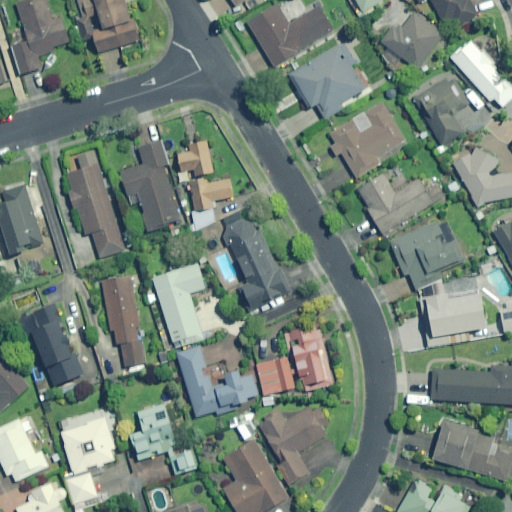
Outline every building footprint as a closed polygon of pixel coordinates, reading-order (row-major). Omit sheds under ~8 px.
[(52,19),(46,0),(30,0),(16,5),(27,41),(11,46),(20,75),(41,69),(37,57),(54,52),(53,48),(69,43),(60,17),(52,19)] [(77,0),(85,19),(74,23),(80,41),(92,37),(95,45),(135,30),(124,0),(77,0)] [(352,0),(360,13),(381,1),(380,0),(352,0)] [(414,0),(416,4),(423,0),(428,0),(442,25),(453,20),(457,29),(476,21),(466,0),(414,0)] [(293,20),(282,2),(246,24),(273,67),(333,30),(318,5),(293,20)] [(443,36),(414,14),(403,28),(396,23),(381,43),(417,70),(443,36)] [(511,85),(495,67),(469,39),(449,57),(490,102),(493,99),(502,108),(511,98),(511,85)] [(355,63),(343,43),(290,76),(310,109),(316,106),(325,121),(343,109),(340,104),(365,89),(351,66),(355,63)] [(469,105),(448,70),(414,91),(432,122),(428,124),(442,147),(463,134),(451,116),(469,105)] [(405,141),(382,103),(363,115),(369,126),(360,131),(354,120),(329,134),(336,145),(331,148),(335,156),(340,153),(356,179),(380,165),(376,158),(405,141)] [(167,165),(160,142),(138,149),(144,165),(120,173),(131,206),(138,204),(147,231),(180,220),(163,166),(167,165)] [(213,173),(206,143),(188,147),(189,153),(177,155),(179,165),(190,163),(193,177),(213,173)] [(497,161),(474,148),(467,157),(453,164),(477,208),(486,203),(511,197),(511,174),(490,178),(487,172),(497,161)] [(123,252),(95,152),(77,157),(81,170),(67,175),(71,191),(68,192),(73,210),(77,209),(85,236),(92,234),(99,259),(123,252)] [(395,194),(383,174),(357,189),(368,208),(366,209),(381,235),(445,197),(439,186),(427,193),(419,180),(395,194)] [(208,183),(208,179),(189,181),(194,214),(214,212),(213,205),(234,202),(231,180),(208,183)] [(42,241),(23,186),(3,193),(7,203),(1,205),(4,214),(0,215),(0,222),(11,256),(21,253),(19,248),(42,241)] [(243,228),(237,214),(218,223),(248,284),(241,288),(251,309),(268,300),(272,309),(296,297),(283,269),(278,271),(254,222),(243,228)] [(511,221),(494,231),(511,266),(511,221)] [(443,238),(436,222),(389,242),(404,276),(408,274),(416,292),(444,280),(439,270),(464,259),(453,234),(443,238)] [(205,289),(197,265),(152,279),(173,343),(188,339),(190,344),(203,340),(189,294),(205,289)] [(140,326),(129,276),(101,281),(115,346),(120,345),(125,368),(145,363),(137,326),(140,326)] [(489,328),(483,294),(448,300),(447,296),(419,301),(427,340),(489,328)] [(72,353),(53,304),(32,312),(35,321),(28,324),(52,388),(83,376),(74,353),(72,353)] [(511,306),(499,309),(504,335),(511,333),(511,306)] [(305,339),(302,328),(287,332),(302,388),(323,382),(325,388),(334,385),(320,335),(305,339)] [(212,389),(199,347),(176,354),(196,418),(217,411),(216,410),(258,397),(251,376),(240,379),(238,372),(225,376),(227,384),(212,389)] [(0,412),(29,387),(0,353),(0,412)] [(295,389),(287,356),(256,363),(263,396),(295,389)] [(125,381),(118,357),(98,363),(106,387),(125,381)] [(435,381),(429,380),(428,401),(511,406),(511,373),(435,368),(435,381)] [(148,458),(167,453),(172,473),(196,466),(185,426),(178,428),(170,403),(163,405),(139,412),(144,432),(132,436),(137,454),(146,452),(148,458)] [(321,424),(327,421),(317,405),(285,423),(278,409),(256,421),(280,463),(276,465),(288,486),(309,475),(297,454),(328,436),(321,424)] [(257,433),(247,414),(228,424),(231,429),(237,426),(244,440),(257,433)] [(31,429),(26,417),(0,429),(0,462),(6,476),(11,474),(15,482),(47,468),(40,451),(34,454),(24,432),(31,429)] [(114,449),(105,419),(60,432),(72,473),(113,461),(110,450),(114,449)] [(480,432),(444,421),(433,461),(506,482),(511,461),(511,450),(492,445),(494,439),(479,435),(480,432)] [(265,511),(288,499),(254,440),(223,458),(237,482),(223,490),(235,511),(265,511)] [(96,498),(90,474),(65,481),(72,505),(96,498)] [(66,498),(58,481),(26,495),(30,503),(16,509),(17,511),(62,511),(57,502),(66,498)] [(432,490),(415,481),(397,511),(468,511),(471,508),(458,501),(461,495),(444,486),(434,503),(427,499),(432,490)] [(218,511),(215,500),(172,511),(218,511)]
